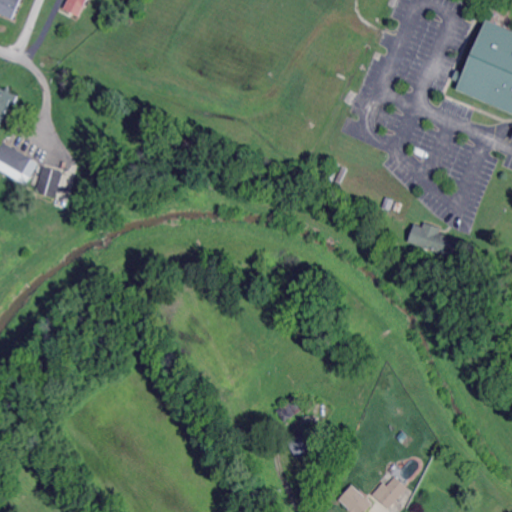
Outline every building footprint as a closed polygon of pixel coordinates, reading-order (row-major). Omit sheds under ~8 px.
[(21,0),(13,19),(0,12),(0,0),(21,0)] [(86,0),(80,14),(64,7),(67,0),(86,0)] [(511,108),(464,88),(459,85),(489,19),(511,29),(511,108)] [(16,104),(11,102),(4,119),(3,118),(0,125),(0,88),(19,96),(16,104)] [(27,185),(0,169),(0,140),(32,159),(31,160),(39,165),(27,185)] [(56,198),(37,192),(44,167),(63,173),(56,198)] [(442,228),(440,233),(460,240),(454,257),(411,241),(417,224),(425,227),(427,223),(442,228)] [(287,421),(279,410),(290,402),(288,399),(295,395),(305,408),(287,421)] [(299,458),(288,441),(309,428),(319,445),(299,458)] [(408,488),(391,509),(374,495),(384,483),(387,486),(395,477),(408,488)] [(365,496),(366,495),(370,499),(369,500),(373,504),(366,511),(351,511),(349,510),(350,509),(340,500),(353,486),(365,496)]
